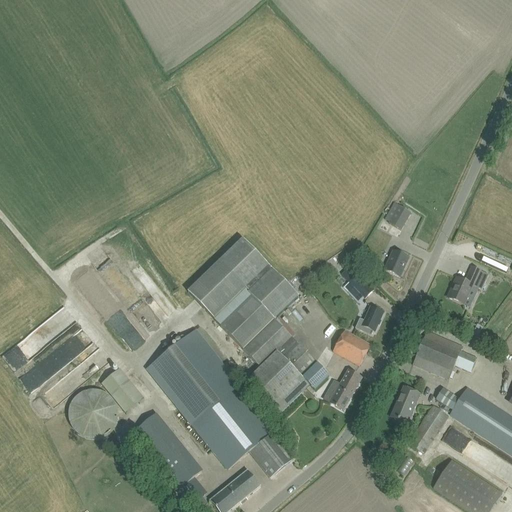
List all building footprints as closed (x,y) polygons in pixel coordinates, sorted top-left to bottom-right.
[(401,231),(411,213),(394,203),(385,220),(389,223),(388,224),(401,231)] [(188,293),(220,327),(243,351),(260,369),(244,384),(277,417),(313,382),(319,388),(322,384),(330,377),(303,350),(275,321),(299,298),(243,240),(188,293)] [(400,278),(404,270),(405,266),(409,259),(393,252),(384,271),(400,278)] [(448,299),(457,303),(464,306),(472,287),(473,286),(481,290),(488,276),(472,268),(465,283),(456,278),(453,285),(455,286),(448,299)] [(359,274),(349,283),(365,300),(375,291),(359,274)] [(359,319),(355,329),(371,336),(373,332),(375,333),(383,314),(374,310),(370,308),(364,321),(359,319)] [(61,319),(4,358),(18,377),(34,366),(47,386),(68,372),(61,362),(90,342),(79,326),(70,333),(61,319)] [(196,331),(145,372),(191,427),(192,426),(211,450),(207,454),(209,457),(214,454),(228,471),(249,454),(270,480),(295,460),(274,433),(273,434),(237,390),(241,386),(196,331)] [(333,352),(359,367),(371,346),(344,332),(333,352)] [(412,366),(425,371),(448,381),(455,367),(471,373),(477,359),(461,352),(463,348),(444,339),(427,332),(412,366)] [(144,400),(120,370),(101,385),(126,415),(144,400)] [(336,392),(329,404),(335,407),(343,412),(362,379),(348,371),(340,385),(334,382),(330,389),(336,392)] [(34,395),(46,387),(36,374),(25,382),(34,395)] [(407,425),(420,395),(403,388),(390,418),(407,425)] [(456,420),(511,457),(511,417),(467,388),(460,400),(443,390),(435,401),(452,412),(449,416),(456,420)] [(97,440),(102,439),(106,437),(110,434),(113,430),(116,426),(117,421),(118,417),(118,413),(117,409),(115,405),(113,401),(110,398),(106,395),(101,392),(97,391),(92,391),(87,392),(83,393),(79,395),(76,397),(73,400),(71,404),(69,409),(68,413),(68,418),(69,423),(71,428),(74,432),(77,435),(81,437),(84,439),(88,440),(92,441),(97,440)] [(449,417),(433,406),(408,444),(424,455),(445,422),(449,417)] [(132,435),(178,492),(201,473),(155,416),(132,435)] [(453,429),(445,445),(473,460),(481,443),(453,429)] [(124,471),(132,464),(120,452),(112,459),(124,471)] [(409,459),(401,472),(409,477),(417,463),(409,459)] [(109,465),(116,473),(120,470),(114,462),(109,465)] [(491,511),(502,495),(452,462),(433,490),(466,511),(491,511)] [(218,511),(229,511),(260,488),(248,472),(210,502),(218,511)] [(179,492),(178,492),(190,507),(191,506),(202,498),(204,496),(192,481),(179,492)]
